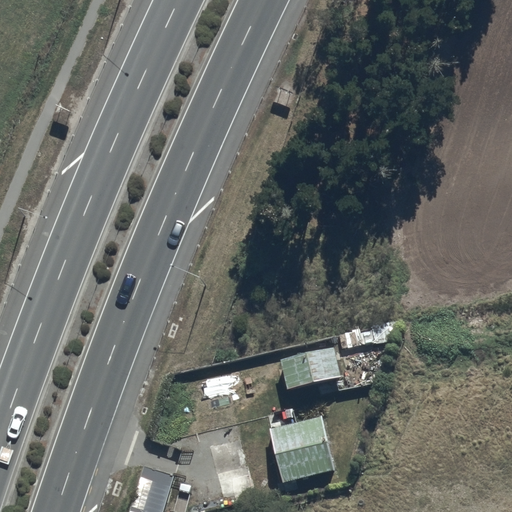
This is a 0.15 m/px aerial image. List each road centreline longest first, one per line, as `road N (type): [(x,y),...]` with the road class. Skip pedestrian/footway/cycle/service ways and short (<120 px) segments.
road 1 (trunk): [(265,0),(126,312),(57,511)]
road 2 (trunk): [(0,436),(95,186),(179,0)]
